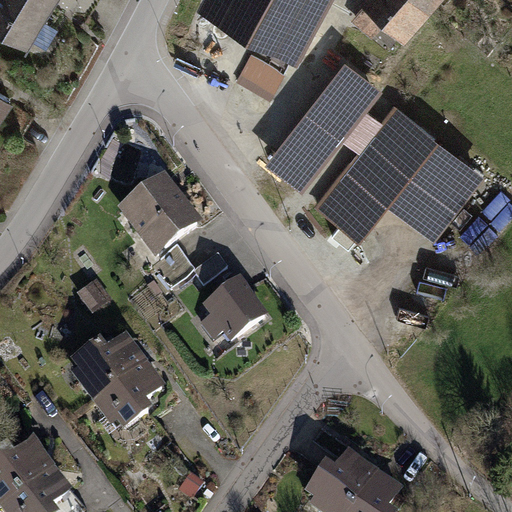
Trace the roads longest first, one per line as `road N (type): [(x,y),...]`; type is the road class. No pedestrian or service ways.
road 1 (residential): [(357,352),(130,53)]
road 2 (residential): [(130,53),(0,258)]
road 3 (residential): [(511,511),(464,475),(357,352)]
road 4 (residential): [(357,352),(318,387),(227,511)]
